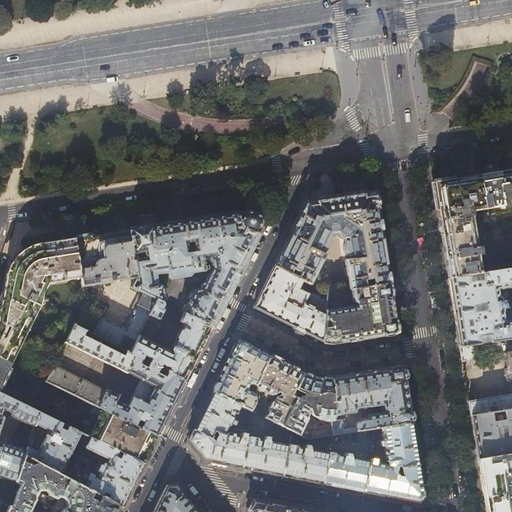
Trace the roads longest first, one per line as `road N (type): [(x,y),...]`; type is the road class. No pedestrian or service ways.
road 1 (secondary): [(0,73),(375,14)]
road 2 (residential): [(1,214),(305,164)]
road 3 (residential): [(189,472),(398,511)]
road 4 (residential): [(231,317),(323,361),(427,346)]
road 5 (tertiary): [(395,148),(427,346)]
road 6 (residential): [(305,164),(231,317)]
road 7 (tertiary): [(427,346),(454,511)]
road 8 (residential): [(231,317),(162,457)]
